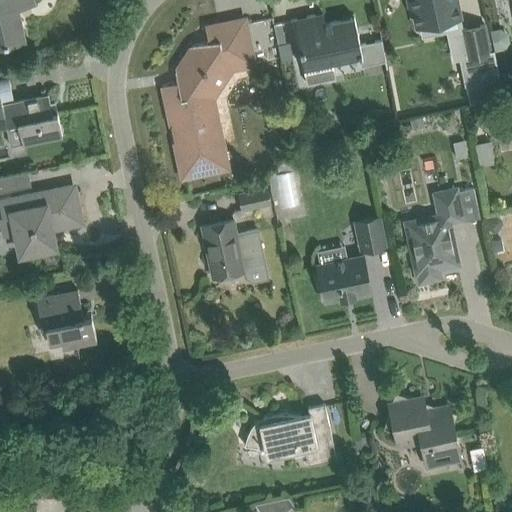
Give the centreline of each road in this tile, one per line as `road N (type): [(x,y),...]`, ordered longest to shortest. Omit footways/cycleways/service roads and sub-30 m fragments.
road 1 (residential): [(178,381),(116,97),(126,37),(150,0)]
road 2 (residential): [(178,381),(395,335)]
road 3 (residential): [(132,509),(0,460)]
road 4 (residential): [(132,509),(168,438),(178,381)]
road 5 (residential): [(395,335),(472,365),(511,357)]
road 6 (residential): [(511,342),(452,322),(395,335)]
